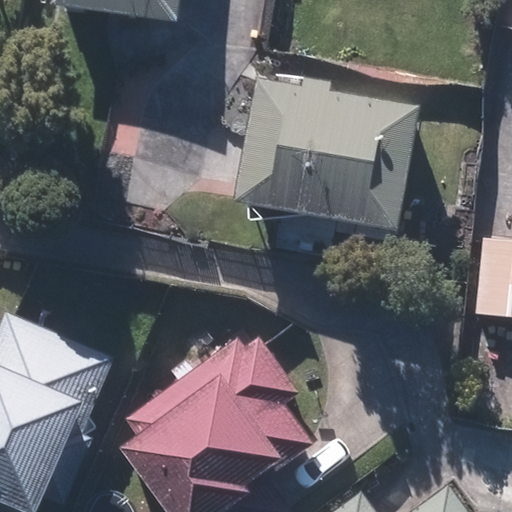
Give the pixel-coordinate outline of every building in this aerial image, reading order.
[(56,0),(55,10),(176,27),(179,0),(56,0)] [(258,86),(236,205),(392,235),(415,116),(258,86)] [(511,246),(484,243),(475,315),(511,318),(511,246)] [(114,360),(7,315),(0,332),(0,504),(18,511),(36,511),(70,431),(82,436),(114,360)] [(118,454),(160,511),(290,511),(266,478),(312,445),(285,408),(297,399),(257,343),(245,352),(239,344),(128,423),(139,439),(118,454)] [(340,511),(463,511),(446,489),(416,511),(372,511),(361,497),(340,511)]
